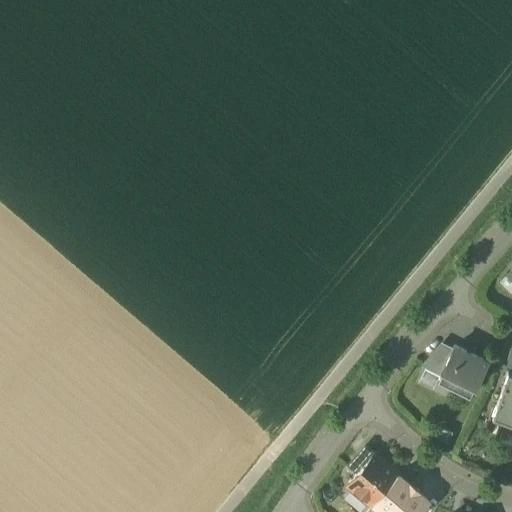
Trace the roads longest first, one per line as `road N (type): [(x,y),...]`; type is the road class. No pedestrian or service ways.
road 1 (track): [(511,164),(222,511)]
road 2 (residential): [(362,403),(433,466),(511,499)]
road 3 (residential): [(450,295),(362,403)]
road 4 (residential): [(362,403),(291,504)]
